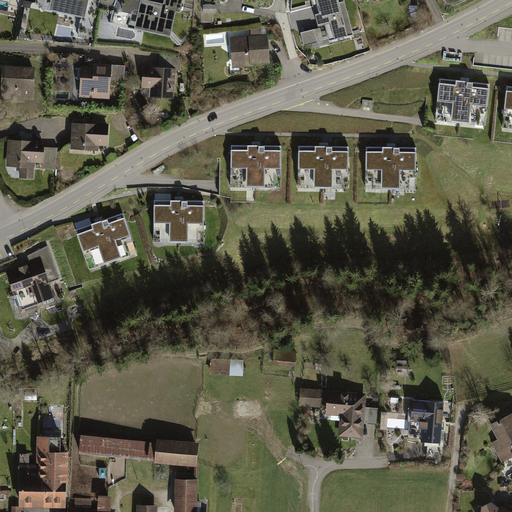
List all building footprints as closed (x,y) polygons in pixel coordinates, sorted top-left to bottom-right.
[(38,0),(38,5),(84,14),(79,34),(93,37),(98,15),(90,14),(93,1),(89,0),(38,0)] [(167,0),(166,7),(133,0),(124,0),(122,11),(128,12),(125,26),(138,29),(138,27),(168,33),(173,11),(181,13),(183,0),(167,0)] [(339,0),(314,0),(312,1),(317,18),(319,26),(326,25),(326,26),(330,41),(353,35),(345,2),(340,3),(339,0)] [(267,37),(231,39),(232,53),(238,53),(239,66),(253,65),(253,63),(269,62),(267,37)] [(164,68),(145,67),(144,86),(157,87),(160,90),(160,95),(172,95),(174,69),(179,69),(180,57),(165,54),(164,68)] [(94,69),(87,69),(86,78),(81,80),(81,90),(90,91),(92,95),(108,96),(110,79),(124,81),(125,66),(95,64),(94,69)] [(33,70),(5,68),(4,87),(8,87),(7,99),(23,100),(24,97),(32,97),(33,70)] [(489,85),(442,81),(438,120),(485,124),(489,85)] [(108,126),(74,125),(72,148),(96,149),(97,144),(107,145),(108,126)] [(43,144),(11,142),(10,165),(23,166),(22,177),(33,177),(33,161),(43,161),(43,169),(57,169),(58,149),(43,148),(43,144)] [(280,147),(233,146),(232,186),(279,187),(280,147)] [(348,148),(300,148),(299,188),(348,189),(348,148)] [(416,149),(368,148),(368,189),(416,189),(416,149)] [(154,235),(164,235),(164,242),(194,242),(194,235),(204,235),(204,201),(154,200),(154,235)] [(123,213),(76,230),(87,262),(97,259),(99,265),(127,255),(125,249),(134,246),(123,213)] [(25,266),(8,272),(15,294),(20,296),(25,310),(37,306),(43,300),(43,299),(53,296),(48,283),(51,282),(51,281),(59,278),(47,246),(27,255),(30,262),(25,264),(25,266)] [(293,353),(275,352),(274,365),(293,366),(293,353)] [(243,361),(212,360),(212,375),(242,376),(243,361)] [(322,392),(303,390),(301,405),(321,406),(322,392)] [(362,436),(365,396),(331,394),(329,416),(342,416),(340,434),(362,436)] [(421,437),(421,442),(441,443),(444,402),(412,400),(410,437),(421,437)] [(260,403),(234,404),(235,418),(260,417),(260,403)] [(216,404),(198,405),(198,414),(217,413),(216,404)] [(379,409),(370,408),(369,423),(377,424),(379,409)] [(511,417),(499,424),(511,447),(511,417)] [(158,444),(82,435),(80,448),(193,461),(195,445),(158,441),(158,444)] [(30,466),(21,465),(20,502),(43,503),(54,503),(65,503),(66,453),(59,453),(59,438),(39,437),(38,461),(41,461),(41,477),(30,477),(30,466)] [(194,511),(195,475),(177,475),(176,511),(194,511)] [(100,511),(101,510),(90,510),(91,498),(76,498),(76,508),(70,508),(68,511),(100,511)] [(511,511),(511,506),(500,502),(488,511),(511,511)]
